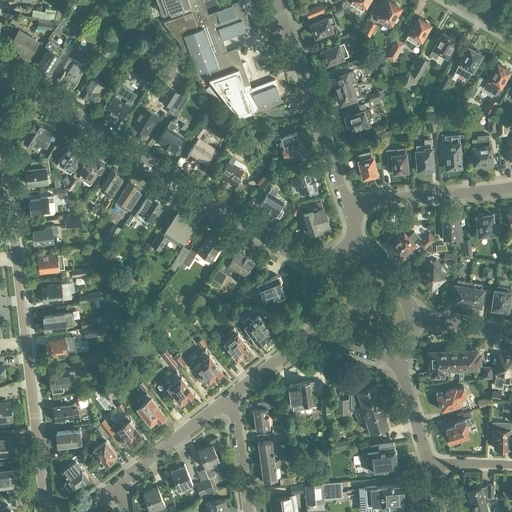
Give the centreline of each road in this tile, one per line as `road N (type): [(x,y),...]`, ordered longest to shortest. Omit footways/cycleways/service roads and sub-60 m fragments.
road 1 (residential): [(45,511),(0,117)]
road 2 (residential): [(317,271),(0,71)]
road 3 (residential): [(347,207),(275,0)]
road 4 (residential): [(347,207),(511,188)]
road 5 (residential): [(120,483),(230,397)]
